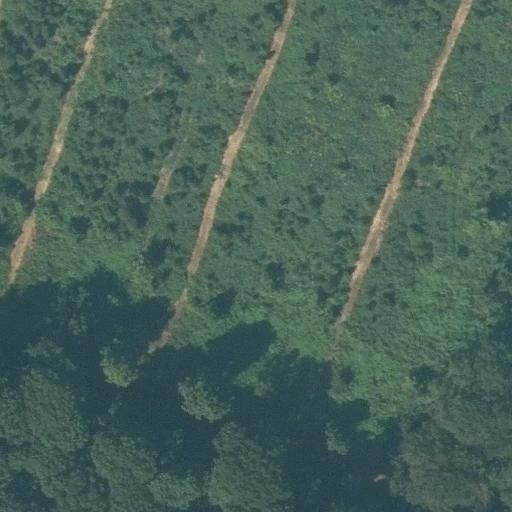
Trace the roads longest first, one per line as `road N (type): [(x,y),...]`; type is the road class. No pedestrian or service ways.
road 1 (track): [(511,494),(0,303)]
road 2 (track): [(511,290),(449,391),(417,459),(406,511)]
